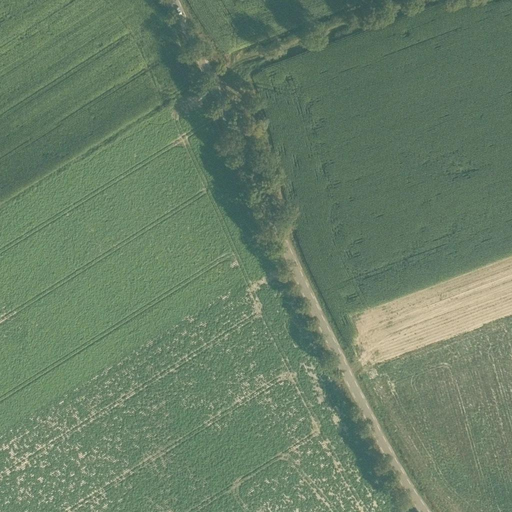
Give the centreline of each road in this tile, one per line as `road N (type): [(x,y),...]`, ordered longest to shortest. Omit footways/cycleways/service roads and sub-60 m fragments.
road 1 (unclassified): [(425,511),(291,269),(173,0)]
road 2 (track): [(402,0),(209,76)]
